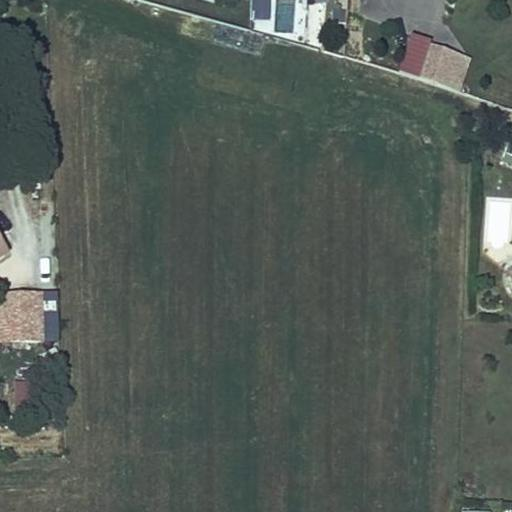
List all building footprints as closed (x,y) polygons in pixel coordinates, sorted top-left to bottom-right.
[(267,20),(267,0),(251,0),(251,19),(267,20)] [(404,72),(421,78),(433,46),(415,40),(404,72)] [(433,46),(421,78),(459,92),(470,60),(433,46)] [(0,257),(29,237),(21,228),(27,222),(13,201),(0,207),(0,257)] [(0,346),(47,342),(43,293),(0,296),(0,346)] [(14,404),(32,402),(29,381),(11,383),(14,404)] [(485,511),(508,511),(510,495),(486,492),(485,511)]
